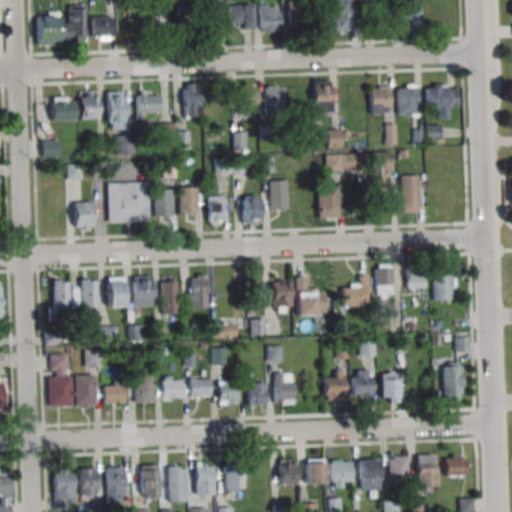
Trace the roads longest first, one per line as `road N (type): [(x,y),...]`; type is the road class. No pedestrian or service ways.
road 1 (residential): [(492,511),(473,0)]
road 2 (residential): [(30,511),(13,0)]
road 3 (residential): [(0,442),(490,424)]
road 4 (residential): [(0,254),(482,236)]
road 5 (residential): [(0,68),(475,51)]
